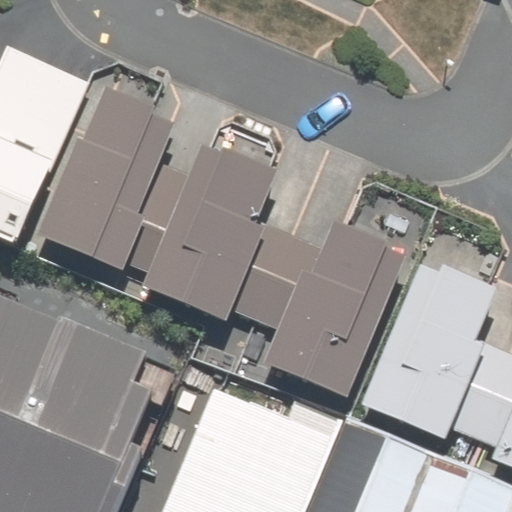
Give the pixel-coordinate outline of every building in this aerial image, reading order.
[(0,240),(25,252),(62,167),(59,166),(92,85),(13,50),(0,78),(0,240)] [(162,116),(113,95),(91,147),(86,145),(45,241),(130,277),(134,267),(158,277),(152,291),(234,326),(239,314),(286,334),(271,368),(356,404),(416,262),(397,254),(399,248),(340,223),(328,252),(266,225),(286,177),(233,154),(230,160),(208,150),(195,181),(165,168),(180,132),(159,123),(162,116)] [(0,511),(131,511),(155,458),(143,453),(167,402),(147,393),(160,363),(102,338),(115,306),(30,270),(24,284),(0,274),(0,511)] [(511,356),(483,344),(504,295),(451,272),(448,278),(428,270),(368,411),(452,446),(457,433),(504,453),(499,465),(511,471),(511,356)] [(219,393),(168,511),(311,511),(347,426),(300,407),(294,421),(256,405),(254,407),(219,393)] [(430,461),(347,426),(311,511),(511,511),(511,487),(432,454),(430,461)]
